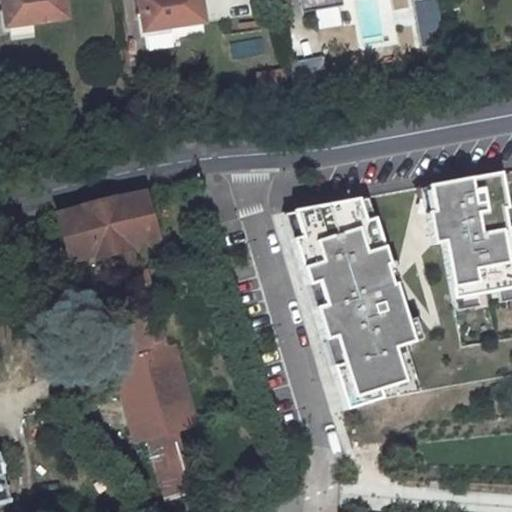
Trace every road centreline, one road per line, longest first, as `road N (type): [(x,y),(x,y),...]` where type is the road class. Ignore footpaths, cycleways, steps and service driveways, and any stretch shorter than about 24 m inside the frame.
road 1 (residential): [(216,157),(306,496)]
road 2 (tertiary): [(216,157),(511,111)]
road 3 (tertiary): [(0,209),(216,157)]
